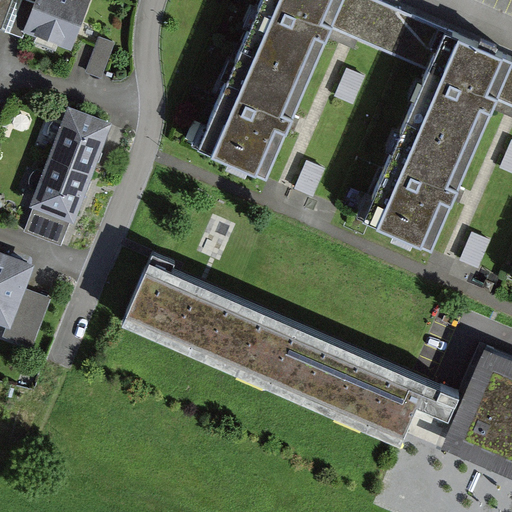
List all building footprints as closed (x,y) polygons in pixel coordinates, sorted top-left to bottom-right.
[(86,17),(44,0),(36,0),(17,47),(65,67),(86,17)] [(511,63),(362,0),(226,0),(242,6),(180,152),(260,189),(318,43),(407,78),(342,226),(426,261),(486,113),(511,123),(511,281),(506,296),(511,298),(511,63)] [(102,35),(92,72),(106,76),(117,40),(102,35)] [(71,243),(107,143),(63,128),(27,228),(71,243)] [(449,389),(134,252),(100,330),(392,455),(408,415),(434,425),(449,389)] [(27,281),(0,270),(0,340),(5,342),(27,281)] [(511,362),(472,345),(425,452),(511,489),(511,362)]
